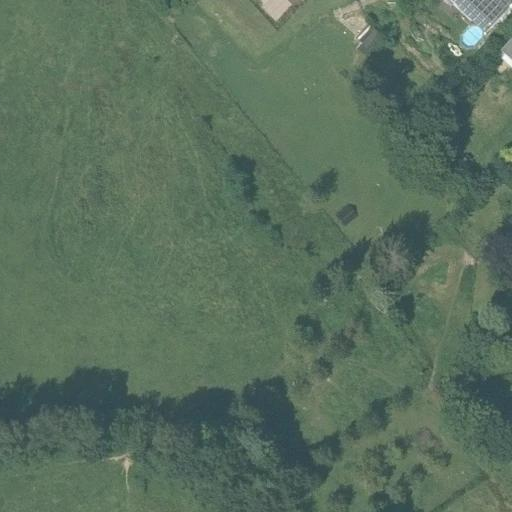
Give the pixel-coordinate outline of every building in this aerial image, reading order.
[(440,0),(451,9),(455,4),(473,22),(486,34),(511,6),(511,2),(509,0),(440,0)] [(370,53),(382,40),(368,25),(355,38),(370,53)] [(511,40),(501,52),(511,62),(511,40)] [(378,290),(396,286),(392,267),(374,271),(378,290)] [(511,350),(511,349),(503,354),(507,362),(511,359),(511,350)]
